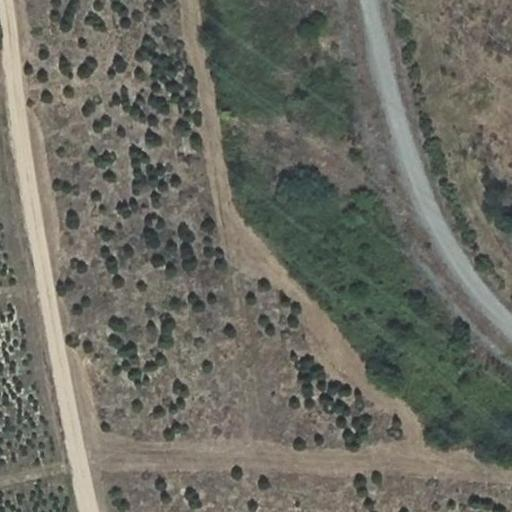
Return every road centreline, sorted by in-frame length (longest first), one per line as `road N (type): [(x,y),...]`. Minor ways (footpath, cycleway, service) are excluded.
road 1 (track): [(6,0),(18,132),(88,511)]
road 2 (track): [(511,321),(473,291),(432,220),(406,154),(367,0)]
